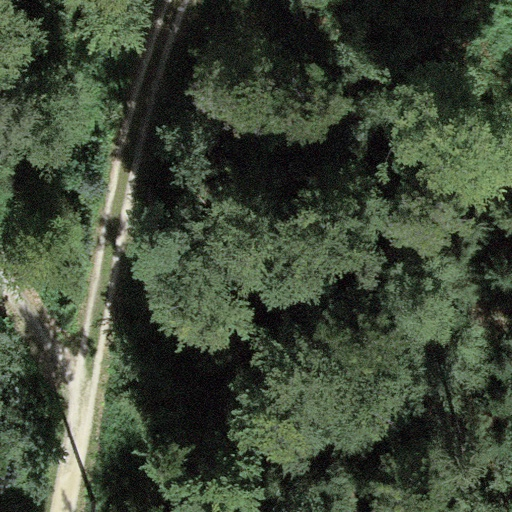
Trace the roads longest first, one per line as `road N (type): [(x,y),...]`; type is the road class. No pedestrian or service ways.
road 1 (track): [(185,0),(132,184),(86,391)]
road 2 (track): [(0,275),(86,391)]
road 3 (track): [(86,391),(62,511)]
